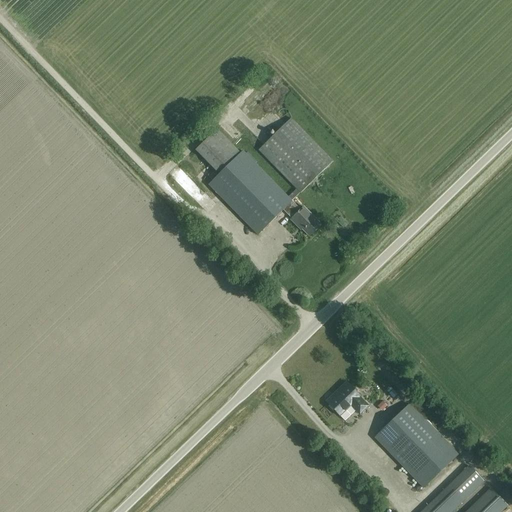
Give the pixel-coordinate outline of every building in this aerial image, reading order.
[(257,235),(283,210),(292,202),(333,162),(291,119),(258,150),(296,189),(288,198),(243,151),(241,154),(217,129),(195,150),(219,175),(208,185),(257,235)] [(194,196),(197,206),(205,203),(201,193),(194,196)] [(300,210),(292,202),(283,210),(291,219),(290,220),(298,228),(299,227),(309,237),(321,225),(303,207),(300,210)] [(384,370),(379,375),(403,396),(408,391),(384,370)] [(359,415),(368,406),(359,397),(360,396),(346,382),(326,402),(340,416),(350,406),(359,415)] [(423,488),(457,455),(409,405),(374,438),(423,488)] [(451,511),(483,481),(468,466),(420,511),(451,511)] [(499,511),(506,506),(490,489),(465,511),(499,511)]
